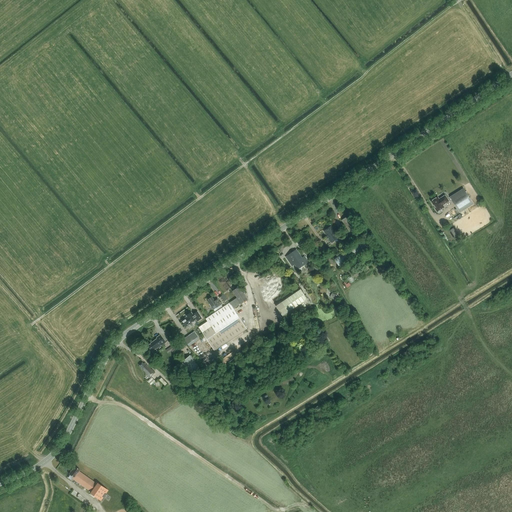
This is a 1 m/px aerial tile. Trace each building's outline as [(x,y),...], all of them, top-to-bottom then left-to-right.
[(463,188),(450,196),(460,212),(473,204),(463,188)] [(435,208),(437,212),(444,207),(443,205),(449,201),(445,195),(441,198),(439,199),(438,197),(431,201),(435,207),(435,208)] [(342,220),(351,234),(360,229),(350,214),(342,220)] [(328,238),(331,242),(339,238),(332,228),(331,229),(330,227),(326,230),(327,232),(325,233),(328,238)] [(454,232),(451,234),(454,239),(459,235),(454,227),(452,229),(454,232)] [(370,248),(364,239),(334,258),(340,267),(370,248)] [(307,262),(304,257),(301,259),(295,250),(286,256),(292,265),(295,264),(298,268),(307,262)] [(206,319),(208,321),(199,327),(215,351),(247,329),(233,308),(241,303),(247,299),(239,287),(233,291),(237,298),(230,303),(206,319)] [(306,306),(304,303),(308,300),(300,288),(275,305),(283,317),(300,306),(302,308),(306,306)] [(208,301),(210,304),(209,304),(211,306),(214,310),(221,304),(218,299),(216,300),(215,299),(214,300),(212,297),(208,299),(209,300),(208,301)] [(202,318),(198,311),(193,314),(191,312),(186,315),(188,317),(182,321),(185,326),(196,319),(197,321),(202,318)] [(194,331),(184,338),(189,346),(199,338),(194,331)] [(321,336),(326,343),(330,341),(324,333),(321,336)] [(158,352),(156,349),(162,344),(162,345),(166,343),(160,335),(157,337),(157,338),(148,345),(155,355),(158,352)] [(166,350),(168,353),(178,347),(176,343),(166,350)] [(190,355),(182,361),(192,374),(200,367),(190,355)] [(155,372),(151,369),(145,363),(144,364),(143,362),(139,365),(142,368),(142,369),(146,372),(145,373),(150,378),(155,372)] [(183,388),(182,388),(172,378),(169,381),(186,396),(189,393),(183,388)] [(180,395),(176,389),(171,393),(173,396),(169,399),(171,401),(180,395)] [(72,478),(76,482),(75,483),(78,485),(79,483),(91,492),(90,493),(105,503),(112,493),(97,483),(97,484),(79,471),(80,469),(75,466),(69,474),(73,477),(72,478)]
